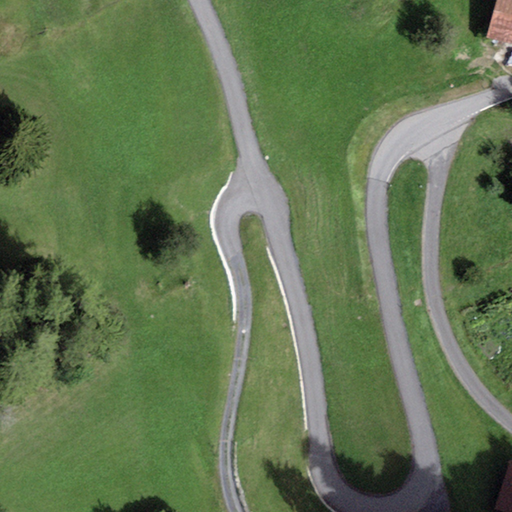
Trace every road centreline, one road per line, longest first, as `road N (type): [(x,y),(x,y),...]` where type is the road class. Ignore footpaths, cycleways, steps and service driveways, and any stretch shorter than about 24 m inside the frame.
road 1 (unclassified): [(315,412),(325,470),(353,505),(394,510),(425,487),(426,439),(380,265),(376,194),(401,140),(437,121)]
road 2 (track): [(198,0),(300,307),(315,412)]
road 3 (track): [(234,511),(225,458),(246,300),(229,212),(256,186)]
road 4 (residential): [(511,419),(464,372),(439,324),(431,268),(442,150),(437,121)]
